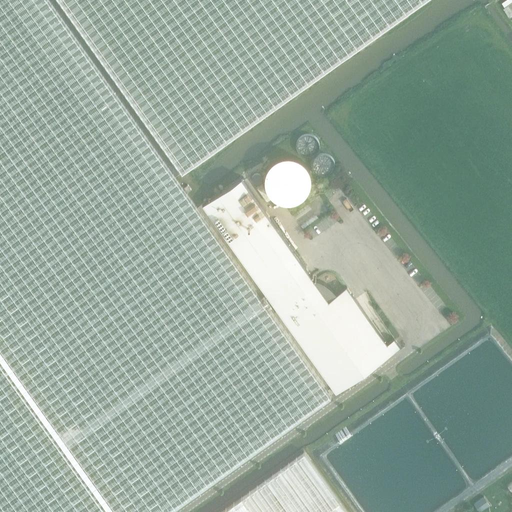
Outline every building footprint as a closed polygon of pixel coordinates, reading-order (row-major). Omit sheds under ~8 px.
[(47,0),(0,0),(0,511),(167,511),(330,396),(180,185),(47,0)] [(59,0),(182,172),(424,0),(59,0)] [(511,0),(506,0),(501,3),(505,8),(503,9),(509,18),(511,16),(511,18),(511,12),(508,6),(511,2),(511,0)] [(241,177),(202,205),(336,392),(400,347),(394,338),(387,343),(346,286),(328,299),(241,177)] [(270,196),(306,200),(308,181),(295,180),(295,187),(271,184),(270,196)] [(346,511),(304,453),(221,511),(346,511)] [(483,497),(473,504),(479,511),(489,505),(483,497)]
